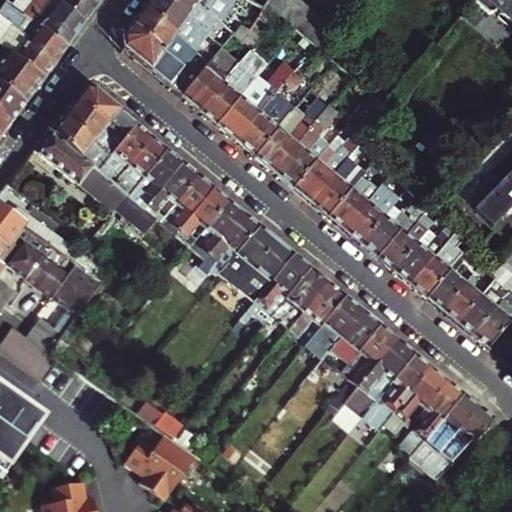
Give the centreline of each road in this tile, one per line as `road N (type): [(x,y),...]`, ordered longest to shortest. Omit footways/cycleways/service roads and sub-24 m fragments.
road 1 (residential): [(91,50),(511,397)]
road 2 (residential): [(91,50),(0,173)]
